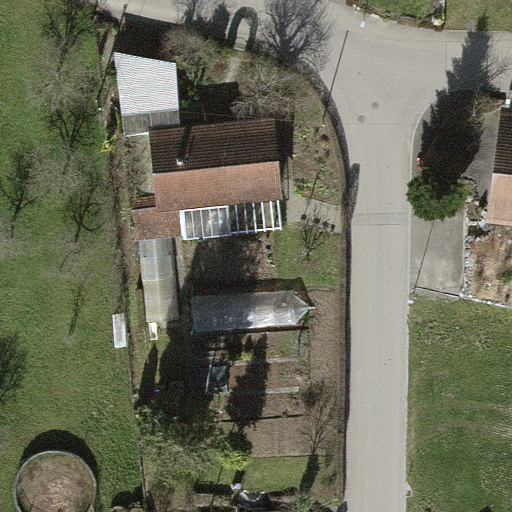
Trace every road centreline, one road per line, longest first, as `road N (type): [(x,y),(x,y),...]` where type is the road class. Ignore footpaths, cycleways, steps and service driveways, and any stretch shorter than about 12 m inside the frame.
road 1 (tertiary): [(369,511),(380,141),(349,75)]
road 2 (residential): [(349,75),(474,58),(511,65)]
road 3 (track): [(104,0),(203,17),(258,0)]
